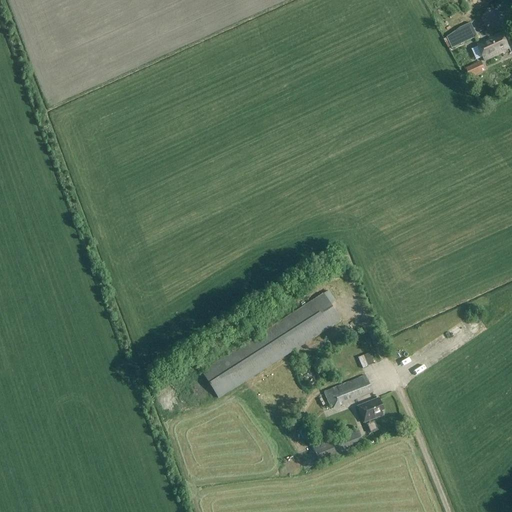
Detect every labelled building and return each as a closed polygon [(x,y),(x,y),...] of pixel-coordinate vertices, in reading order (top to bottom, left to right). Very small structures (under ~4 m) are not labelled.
[(448,49),(451,48),(452,49),(477,38),(471,24),(460,29),(446,39),(447,39),(444,40),(448,49)] [(502,34),(477,45),(484,62),(502,53),(509,49),(502,34)] [(486,72),(481,62),(466,69),(470,79),(486,72)] [(340,321),(329,305),(335,302),(328,292),(202,373),(219,399),(340,321)] [(456,347),(465,341),(462,336),(453,342),(456,347)] [(426,358),(436,352),(433,347),(423,353),(426,358)] [(367,354),(372,365),(377,363),(373,352),(367,354)] [(365,376),(323,393),(330,410),(372,394),(365,376)] [(379,400),(357,408),(364,424),(382,417),(381,413),(383,412),(379,400)] [(356,431),(313,448),(320,465),(363,447),(356,431)]
